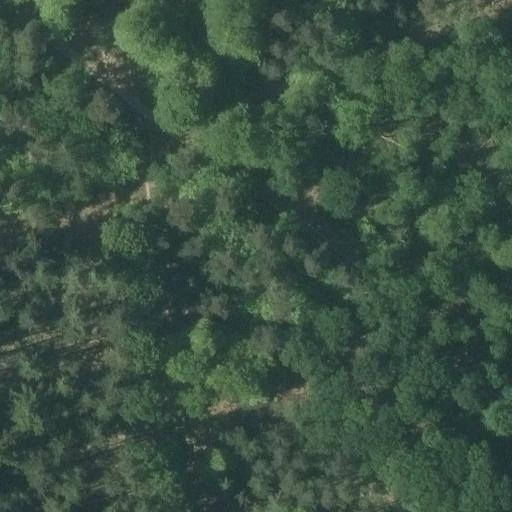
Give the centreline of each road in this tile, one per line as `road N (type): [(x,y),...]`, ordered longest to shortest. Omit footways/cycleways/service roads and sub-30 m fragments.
road 1 (track): [(511,423),(379,302),(2,0)]
road 2 (track): [(130,100),(195,511)]
